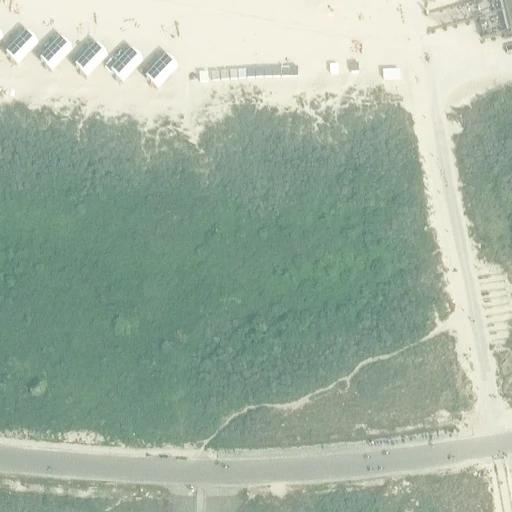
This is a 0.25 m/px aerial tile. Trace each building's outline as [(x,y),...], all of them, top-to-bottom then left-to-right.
[(191,24),(180,25),(181,47),(191,47),(191,24)] [(139,26),(129,27),(130,49),(140,49),(139,26)] [(165,26),(155,26),(156,49),(166,48),(165,26)] [(114,27),(104,27),(105,50),(115,49),(114,27)] [(84,28),(74,29),(75,51),(85,51),(84,28)] [(57,29),(47,30),(48,52),(58,52),(57,29)] [(25,30),(15,30),(16,52),(26,52),(25,30)]
